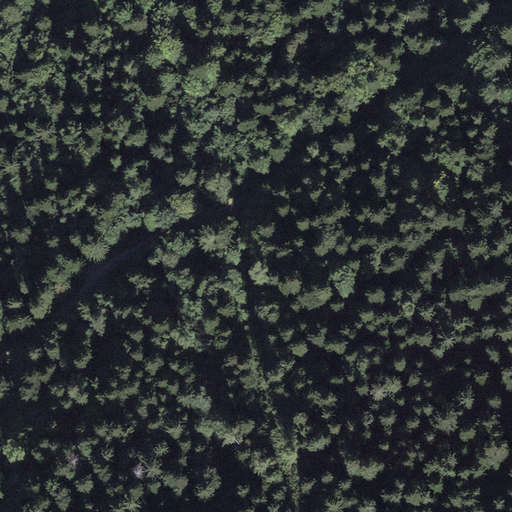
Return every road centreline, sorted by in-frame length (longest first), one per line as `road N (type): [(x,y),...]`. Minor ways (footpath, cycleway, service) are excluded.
road 1 (track): [(511,0),(477,50),(416,74),(249,198),(119,254),(88,283)]
road 2 (track): [(511,241),(415,248),(368,261),(321,255),(258,268),(163,266),(107,286),(88,283)]
